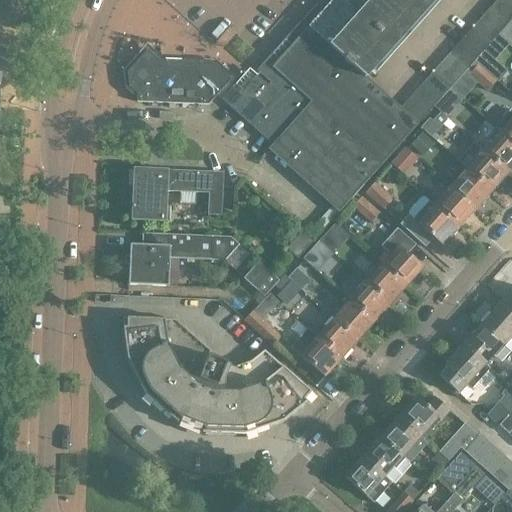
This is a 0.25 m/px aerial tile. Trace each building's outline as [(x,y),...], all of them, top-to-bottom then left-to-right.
[(413,32),(376,0),(332,0),(323,10),(384,65),(413,32)] [(427,17),(408,0),(376,0),(413,32),(427,17)] [(441,0),(440,0),(408,0),(427,17),(441,0)] [(511,19),(511,13),(496,0),(489,9),(507,25),(511,19)] [(511,0),(496,0),(511,13),(511,0)] [(507,25),(489,9),(481,18),(499,34),(507,25)] [(384,65),(323,10),(308,28),(368,82),(369,81),(370,81),(373,81),(374,80),(375,77),(374,75),(384,65)] [(499,34),(481,18),(473,27),(491,43),(499,34)] [(491,43),(473,27),(465,36),(483,52),(491,43)] [(399,109),(368,82),(308,28),(269,71),(287,85),(381,166),(417,125),(399,109)] [(483,52),(465,36),(457,45),(475,61),(482,53),(483,52)] [(475,61),(457,45),(449,53),(467,70),(474,62),(475,61)] [(467,70),(449,53),(441,62),(459,78),(465,72),(467,70)] [(505,73),(486,56),(482,53),(475,61),(474,62),(496,82),(505,73)] [(459,78),(441,62),(433,71),(451,88),(459,78)] [(496,82),(474,62),(467,70),(465,72),(469,75),(468,76),(487,93),(496,82)] [(161,65),(138,64),(128,76),(128,85),(137,94),(136,103),(159,104),(161,65)] [(192,66),(161,65),(159,104),(190,105),(192,66)] [(215,67),(192,66),(190,105),(208,106),(230,81),(215,67)] [(451,88),(433,71),(424,81),(442,97),(451,88)] [(442,97),(424,81),(416,90),(434,106),(442,97)] [(262,94),(249,83),(230,105),(242,116),(262,94)] [(250,126),(273,145),(343,208),(381,166),(287,85),(250,126)] [(434,106),(416,90),(409,98),(427,115),(434,106)] [(427,115),(409,98),(399,109),(417,125),(427,115)] [(456,110),(448,104),(439,114),(446,121),(456,110)] [(509,125),(500,135),(511,146),(511,112),(504,121),(509,125)] [(446,121),(439,114),(430,124),(438,130),(446,121)] [(511,146),(500,135),(483,153),(507,175),(511,169),(511,146)] [(423,147),(416,140),(407,149),(414,156),(423,147)] [(414,156),(407,149),(398,160),(405,166),(414,156)] [(483,153),(467,172),(491,193),(507,175),(483,153)] [(221,175),(132,171),(130,222),(164,223),(165,192),(207,194),(206,216),(219,216),(221,175)] [(467,172),(451,190),(475,212),(491,193),(467,172)] [(392,200),(374,183),(364,195),(383,211),(392,200)] [(451,190),(435,207),(434,208),(458,230),(475,212),(451,190)] [(370,225),(380,214),(361,198),(352,209),(370,225)] [(187,206),(186,216),(202,217),(202,206),(187,206)] [(434,208),(418,226),(413,221),(408,217),(399,227),(425,250),(433,241),(442,249),(458,230),(434,208)] [(301,231),(285,248),(298,260),(313,241),(301,231)] [(319,243),(326,250),(335,239),(328,233),(319,243)] [(224,264),(238,246),(229,238),(141,234),(140,247),(129,246),(127,287),(168,289),(169,261),(224,264)] [(310,253),(311,253),(318,259),(326,250),(319,243),(310,253)] [(391,257),(382,266),(406,288),(423,269),(394,243),(385,252),(391,257)] [(263,298),(274,286),(278,282),(256,263),(242,279),(263,298)] [(382,266),(366,284),(390,306),(406,288),(382,266)] [(287,279),(294,286),(303,276),(296,269),(287,279)] [(287,279),(278,289),(285,296),(294,286),(287,279)] [(366,284),(350,303),(374,324),(390,306),(366,284)] [(511,291),(498,307),(511,319),(511,291)] [(350,303),(333,321),(357,343),(374,324),(350,303)] [(511,333),(511,319),(498,307),(480,327),(501,346),(511,333)] [(281,337),(253,312),(243,322),(271,348),(281,337)] [(235,367),(208,356),(209,354),(210,354),(210,353),(174,321),(126,318),(126,328),(122,328),(126,359),(140,386),(141,386),(143,384),(154,398),(152,400),(151,401),(176,424),(177,423),(176,422),(178,418),(203,428),(202,432),(201,432),(201,434),(234,435),(234,433),(234,431),(251,428),(252,430),(252,431),(252,432),(281,422),(306,403),(305,402),(303,400),(310,393),(263,351),(249,363),(235,367)] [(333,321),(317,339),(341,361),(357,343),(333,321)] [(501,346),(480,327),(463,346),(484,365),(501,346)] [(298,339),(308,349),(300,358),(324,380),(341,361),(317,339),(307,329),(298,339)] [(484,365),(463,346),(445,367),(448,369),(439,379),(457,395),(466,386),(471,391),(490,371),(484,365)] [(511,390),(508,387),(501,395),(505,399),(488,417),(511,438),(511,436),(511,390)] [(417,398),(398,419),(419,438),(427,429),(430,432),(440,421),(440,422),(449,411),(434,398),(426,407),(417,398)] [(419,438),(398,419),(380,439),(401,458),(419,438)] [(477,437),(464,425),(438,454),(447,463),(460,449),(464,453),(480,436),(479,435),(477,437)] [(475,463),(491,445),(480,436),(464,453),(475,463)] [(401,458),(380,439),(362,459),(384,477),(391,484),(409,464),(401,458)] [(486,473),(502,455),(491,445),(475,463),(486,473)] [(447,463),(438,454),(430,462),(440,471),(447,463)] [(452,511),(453,511),(462,501),(484,476),(459,455),(436,481),(452,496),(437,511),(424,511),(420,508),(416,511),(452,511)] [(497,482),(511,465),(511,464),(502,455),(486,473),(487,473),(497,482)] [(384,477),(362,459),(344,479),(365,498),(384,477)] [(507,492),(511,486),(511,465),(497,482),(507,492)] [(402,494),(412,503),(419,495),(409,487),(402,494)] [(386,511),(403,511),(412,503),(402,494),(386,511)] [(462,501),(453,511),(467,511),(470,509),(462,501)]
